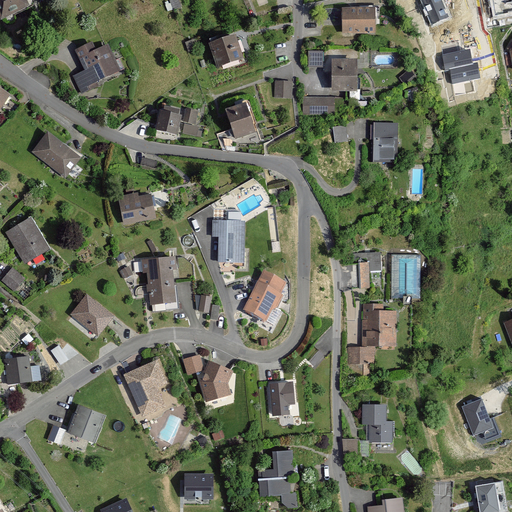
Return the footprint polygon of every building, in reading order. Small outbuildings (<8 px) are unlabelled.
[(15,18),(14,15),(31,6),(28,0),(0,0),(0,18),(1,21),(4,19),(6,22),(8,23),(11,23),(14,21),(15,18)] [(177,0),(169,0),(174,10),(181,7),(177,0)] [(445,0),(419,0),(430,26),(452,17),(445,0)] [(511,0),(489,0),(493,19),(511,15),(511,0)] [(374,9),(343,9),(343,33),(374,33),(374,9)] [(235,36),(209,44),(216,67),(243,59),(235,36)] [(74,77),(82,94),(98,86),(96,82),(119,71),(108,46),(96,52),(92,43),(76,51),(85,72),(74,77)] [(469,49),(442,55),(445,70),(450,69),(472,65),(469,49)] [(356,61),(332,60),(332,90),(355,91),(356,61)] [(472,65),(450,69),(453,84),(480,79),(477,64),(472,65)] [(276,82),(276,98),(291,97),(291,82),(276,82)] [(0,110),(10,96),(0,89),(0,110)] [(333,98),(303,98),(303,114),(333,114),(333,98)] [(245,104),(226,111),(236,139),(255,132),(245,104)] [(164,112),(160,111),(156,130),(177,134),(181,116),(177,115),(179,110),(165,107),(164,112)] [(197,112),(187,110),(184,121),(194,124),(197,112)] [(397,124),(371,123),(371,162),(397,162),(397,124)] [(198,127),(185,125),(184,133),(196,135),(198,127)] [(335,140),(347,140),(348,126),(335,125),(335,140)] [(48,133),(32,152),(65,178),(80,158),(48,133)] [(143,158),(141,165),(155,170),(157,162),(143,158)] [(137,194),(119,198),(124,225),(156,219),(151,195),(138,198),(137,194)] [(6,233),(25,264),(49,249),(30,219),(6,233)] [(245,221),(213,221),(213,236),(219,236),(219,261),(244,262),(245,221)] [(352,264),(352,288),(369,288),(368,271),(380,271),(380,254),(354,254),(355,264),(352,264)] [(148,272),(151,304),(163,303),(164,309),(178,308),(176,286),(173,286),(171,270),(176,269),(175,258),(142,261),(143,273),(148,272)] [(2,281),(15,291),(25,279),(12,269),(2,281)] [(263,275),(257,287),(280,298),(286,286),(263,275)] [(244,313),(266,325),(280,298),(257,287),(244,313)] [(196,309),(211,310),(212,295),(197,294),(196,309)] [(87,295),(71,314),(98,336),(114,316),(87,295)] [(362,305),(363,347),(348,347),(348,377),(363,377),(363,364),(375,364),(374,347),(396,346),(395,312),(383,312),(382,305),(362,305)] [(53,349),(61,362),(66,359),(59,346),(53,349)] [(304,356),(313,365),(323,355),(313,346),(304,356)] [(29,357),(5,360),(8,384),(40,380),(38,367),(30,368),(29,357)] [(191,357),(183,360),(187,375),(196,372),(191,357)] [(157,361),(124,375),(143,417),(165,407),(157,388),(167,383),(157,361)] [(209,362),(200,382),(206,402),(230,395),(227,383),(232,372),(209,362)] [(293,383),(271,385),(273,416),(289,415),(288,404),(294,404),(293,383)] [(481,399),(462,407),(474,435),(493,428),(481,399)] [(79,406),(69,433),(95,442),(105,416),(79,406)] [(386,406),(362,406),(362,423),(370,423),(370,442),(392,442),(392,421),(386,421),(386,406)] [(65,430),(54,426),(48,439),(60,444),(65,430)] [(293,452),(273,452),(274,471),(262,471),(263,481),(260,482),(260,495),(283,495),(283,502),(288,507),(297,507),(297,493),(290,493),(289,478),(293,478),(293,452)] [(185,475),(185,499),(213,499),(213,475),(185,475)] [(502,482),(476,486),(480,511),(498,511),(496,493),(504,492),(502,482)] [(383,506),(369,507),(369,511),(403,511),(403,498),(383,500),(383,506)] [(133,511),(127,499),(101,511),(133,511)]
